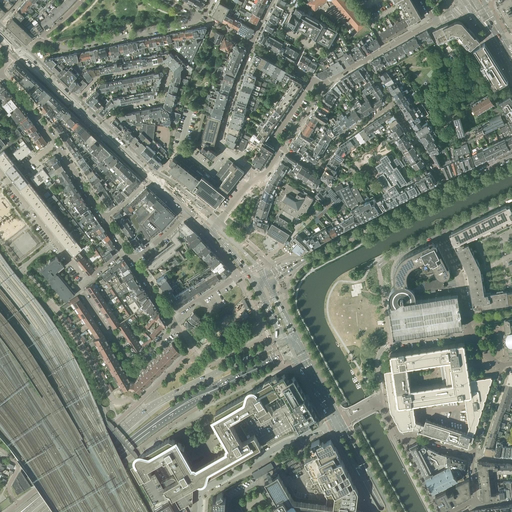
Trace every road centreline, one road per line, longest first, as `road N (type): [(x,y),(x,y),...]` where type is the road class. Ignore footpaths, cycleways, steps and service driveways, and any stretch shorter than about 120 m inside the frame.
road 1 (secondary): [(285,339),(155,405),(26,511)]
road 2 (secondary): [(46,511),(183,401),(290,349)]
road 3 (residential): [(101,129),(121,107),(161,99),(171,72),(163,64),(96,77),(73,102)]
road 4 (residential): [(38,39),(67,47),(193,22),(197,14)]
road 5 (unclassified): [(198,511),(199,493),(331,425)]
road 6 (residential): [(176,326),(131,362),(79,288),(86,280)]
road 7 (secondary): [(305,259),(444,189)]
road 8 (residential): [(255,173),(219,144),(251,47)]
road 9 (residential): [(282,147),(317,168),(341,136),(391,103)]
road 10 (residential): [(86,280),(0,172)]
